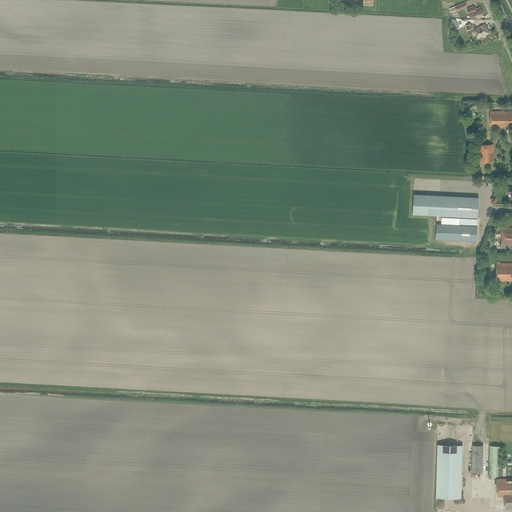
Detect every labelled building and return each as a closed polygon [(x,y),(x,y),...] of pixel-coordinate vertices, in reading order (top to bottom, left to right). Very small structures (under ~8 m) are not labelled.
[(466,9),(469,15),(470,18),(481,14),(480,12),(482,12),(480,7),(475,9),(474,6),(466,9)] [(473,30),(478,39),(489,34),(485,24),(473,30)] [(511,111),(490,112),(490,128),(499,128),(499,127),(511,126),(511,111)] [(494,162),(493,144),(478,145),(478,162),(494,162)] [(413,214),(478,217),(479,197),(414,194),(413,214)] [(477,242),(477,226),(437,224),(436,240),(477,242)] [(511,228),(502,228),(502,245),(511,245),(511,228)] [(511,263),(496,263),(496,281),(511,281),(511,263)] [(463,445),(437,444),(436,497),(461,498),(463,445)] [(474,444),(474,471),(481,471),(482,469),(485,469),(486,444),(474,444)] [(501,446),(490,445),(489,476),(500,476),(501,446)] [(504,509),(511,509),(511,479),(496,480),(497,497),(504,497),(504,509)]
